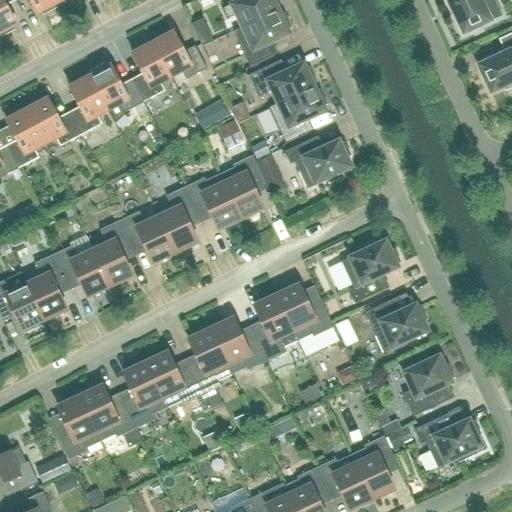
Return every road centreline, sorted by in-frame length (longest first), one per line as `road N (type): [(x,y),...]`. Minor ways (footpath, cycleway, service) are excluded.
road 1 (residential): [(0,403),(397,202)]
road 2 (residential): [(511,446),(397,202)]
road 3 (residential): [(397,202),(303,0)]
road 4 (residential): [(0,91),(178,0)]
road 5 (residential): [(412,0),(485,160)]
